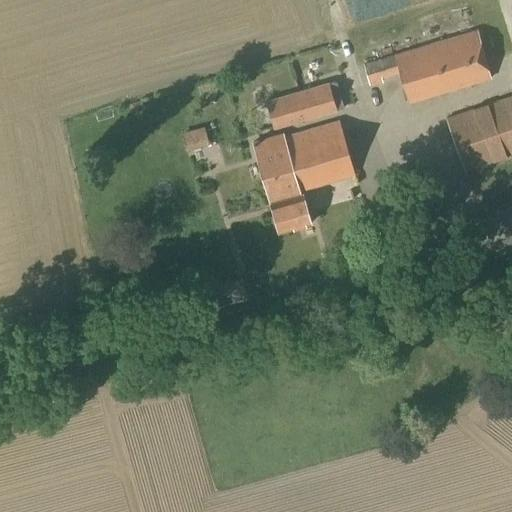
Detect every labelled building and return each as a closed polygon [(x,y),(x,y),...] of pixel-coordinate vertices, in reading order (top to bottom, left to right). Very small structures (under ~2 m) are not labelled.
[(491,80),(477,30),(393,55),(363,63),(369,87),(383,83),(382,79),(399,74),(408,105),(491,80)] [(273,130),(337,111),(336,111),(343,108),(336,81),(328,83),(264,102),(273,130)] [(511,95),(444,119),(464,172),(511,155),(511,95)] [(356,176),(339,121),(284,136),(283,133),(251,142),(269,204),(271,203),(279,232),(311,223),(302,194),(301,192),(356,176)] [(495,258),(511,251),(511,205),(481,217),(495,258)]
